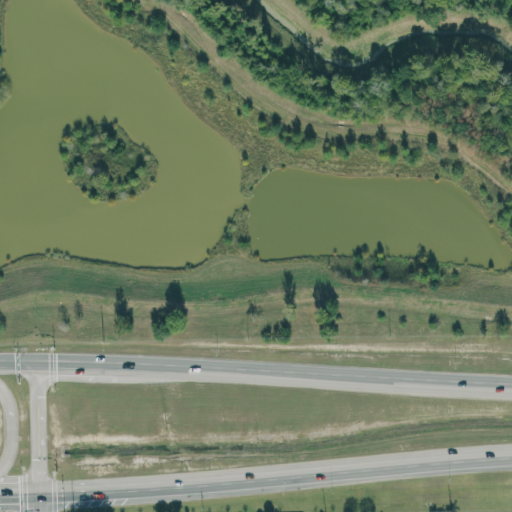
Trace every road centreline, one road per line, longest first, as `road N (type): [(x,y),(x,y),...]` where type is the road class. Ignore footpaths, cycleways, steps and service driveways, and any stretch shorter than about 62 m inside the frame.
road 1 (primary): [(0,497),(511,454)]
road 2 (primary): [(511,386),(0,362)]
road 3 (residential): [(36,362),(39,511)]
